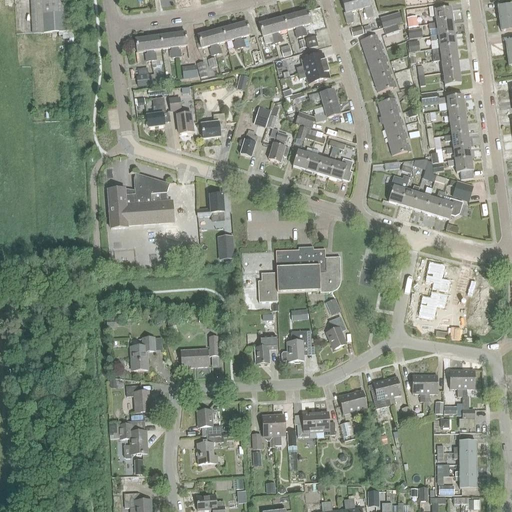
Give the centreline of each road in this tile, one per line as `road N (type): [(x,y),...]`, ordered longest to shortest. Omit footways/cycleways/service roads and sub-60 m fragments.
road 1 (residential): [(355,217),(126,145),(109,29)]
road 2 (residential): [(174,511),(173,411),(181,396),(309,384),(393,339)]
road 3 (residential): [(509,256),(472,0)]
road 4 (residential): [(355,217),(364,124),(325,0)]
road 5 (residential): [(393,339),(497,361),(511,466)]
road 6 (residential): [(109,29),(255,0)]
